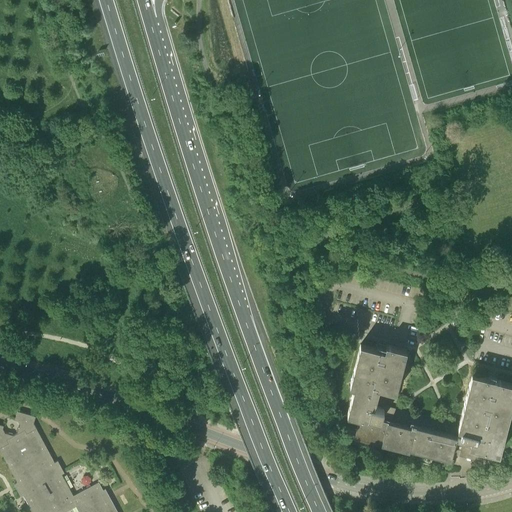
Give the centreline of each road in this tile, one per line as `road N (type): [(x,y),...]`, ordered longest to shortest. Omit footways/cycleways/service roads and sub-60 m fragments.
road 1 (trunk): [(106,0),(146,133),(287,511)]
road 2 (trunk): [(318,511),(226,271),(160,55)]
road 3 (unclassified): [(0,365),(56,377),(240,445)]
road 4 (unclassified): [(318,475),(391,495),(440,496),(511,482)]
